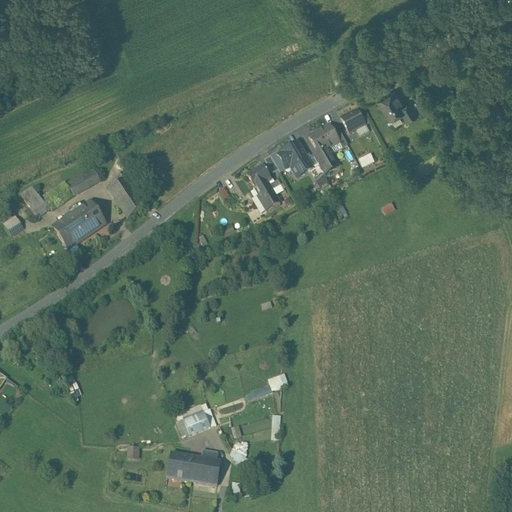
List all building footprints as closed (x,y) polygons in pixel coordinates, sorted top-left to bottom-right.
[(394,91),(377,101),(384,112),(384,113),(384,114),(385,116),(386,117),(388,118),(389,120),(391,119),(390,119),(392,119),(393,118),(395,118),(396,116),(397,115),(401,113),(406,110),(404,106),(394,91)] [(410,102),(404,106),(406,110),(401,113),(407,122),(418,115),(410,102)] [(357,111),(341,120),(348,134),(365,126),(357,111)] [(329,126),(308,139),(318,156),(320,159),(322,158),(327,166),(320,170),(323,175),(336,167),(327,151),(338,144),(339,143),(333,134),(329,126)] [(347,146),(339,131),(333,134),(339,143),(338,144),(342,149),(347,146)] [(279,156),(277,157),(285,169),(286,171),(290,168),(297,179),(312,170),(297,145),(279,156)] [(278,153),(270,158),(278,172),(278,173),(285,169),(277,157),(279,156),(278,153)] [(369,154),(356,161),(360,170),(374,162),(369,154)] [(320,159),(318,156),(313,159),(318,166),(320,170),(327,166),(322,158),(320,159)] [(270,158),(264,162),(272,175),(278,172),(270,158)] [(320,170),(318,166),(312,169),(312,170),(312,172),(316,179),(323,175),(320,170)] [(270,181),(262,167),(247,176),(255,190),(267,183),(270,181)] [(90,169),(71,181),(79,194),(98,182),(90,169)] [(326,176),(316,180),(319,187),(329,183),(326,176)] [(18,195),(34,221),(50,211),(50,212),(74,198),(64,183),(44,195),(40,189),(34,193),(31,187),(18,195)] [(142,207),(118,183),(102,199),(126,223),(142,207)] [(280,204),(267,183),(256,190),(259,196),(257,197),(266,212),(280,204)] [(235,192),(230,184),(225,187),(230,196),(235,192)] [(88,201),(51,227),(50,227),(67,253),(104,227),(88,201)] [(381,208),(385,215),(396,210),(392,203),(381,208)] [(22,230),(9,210),(5,212),(1,216),(3,219),(0,220),(0,221),(10,238),(19,232),(22,230)] [(246,398),(248,403),(256,400),(257,401),(272,395),(271,393),(288,387),(284,377),(268,382),(270,388),(246,398)] [(209,411),(183,421),(189,437),(216,426),(209,411)] [(280,418),(272,418),(271,442),(278,442),(280,418)] [(183,421),(177,424),(183,439),(189,437),(183,421)] [(242,464),(251,445),(239,440),(230,458),(242,464)] [(138,446),(126,446),(126,461),(138,461),(138,446)] [(222,452),(204,449),(202,460),(220,463),(221,462),(222,452)] [(202,460),(171,455),(167,480),(216,487),(220,463),(202,460)]
